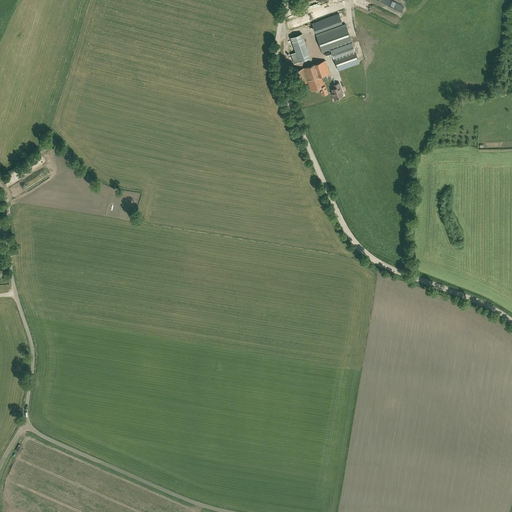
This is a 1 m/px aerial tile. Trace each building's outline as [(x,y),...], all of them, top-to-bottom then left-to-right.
[(320,12),(288,22),(289,27),(343,11),(342,6),(344,6),(343,2),(319,9),(320,12)] [(339,13),(312,23),(315,32),(342,22),(339,13)] [(355,50),(352,43),(345,24),(316,34),(323,54),(331,51),(338,70),(359,63),(355,50)] [(296,52),(291,54),(294,63),(310,58),(302,33),(291,37),(296,52)] [(326,74),(330,73),(325,60),(292,72),(297,86),(308,82),(311,90),(320,87),(322,95),(328,93),(324,82),(321,76),(326,74)] [(342,92),(339,83),(332,85),(334,88),(331,89),(333,95),(332,95),(334,100),(338,98),(338,97),(342,96),(341,92),(342,92)]
